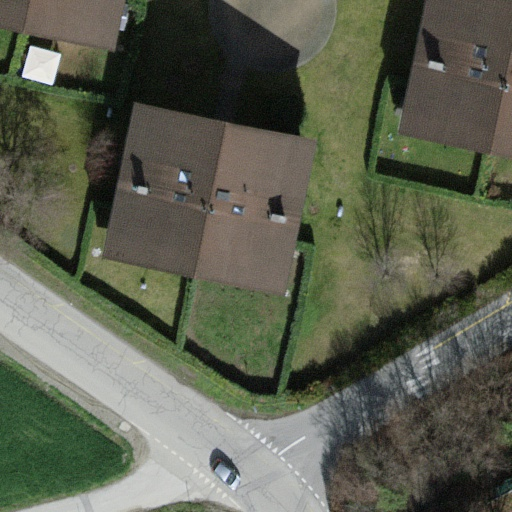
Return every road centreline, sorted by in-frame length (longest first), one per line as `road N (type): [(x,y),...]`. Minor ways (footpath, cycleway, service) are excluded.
road 1 (residential): [(511,311),(253,475)]
road 2 (tertiary): [(214,445),(0,297)]
road 3 (unclassified): [(65,511),(185,480),(214,445)]
